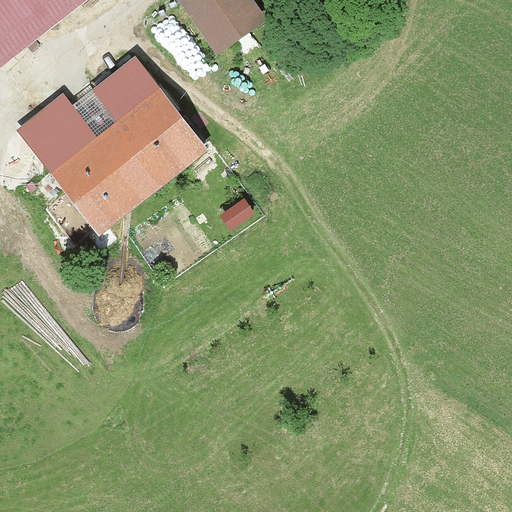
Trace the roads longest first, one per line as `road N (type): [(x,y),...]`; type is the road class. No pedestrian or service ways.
road 1 (track): [(376,511),(405,448),(407,352),(232,125),(138,59),(91,56)]
road 2 (track): [(148,0),(91,56),(0,104)]
